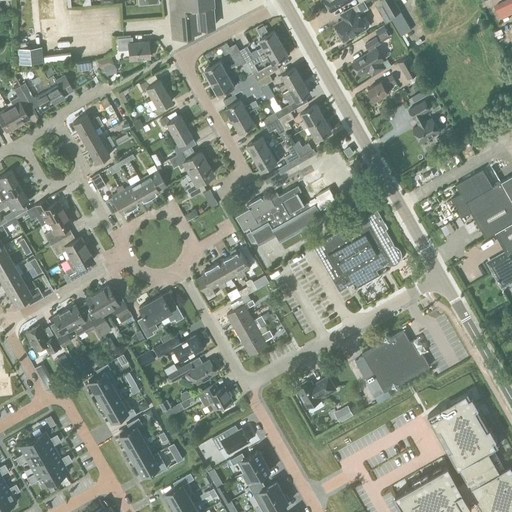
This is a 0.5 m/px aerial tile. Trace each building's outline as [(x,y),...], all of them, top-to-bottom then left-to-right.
[(28,0),(30,21),(55,19),(54,0),(28,0)] [(170,0),(173,37),(192,36),(192,32),(200,32),(200,28),(214,26),(212,4),(213,4),(212,0),(170,0)] [(326,0),(332,11),(350,0),(326,0)] [(364,0),(363,0),(360,2),(344,11),(348,18),(336,25),(344,40),(352,35),(354,36),(368,28),(359,14),(369,8),(364,0)] [(401,10),(395,0),(381,0),(391,16),(401,10)] [(511,0),(502,0),(494,4),(500,18),(511,13),(511,0)] [(400,11),(391,16),(401,36),(411,30),(400,11)] [(258,49),(260,54),(282,42),(275,30),(260,38),(264,46),(258,49)] [(129,49),(130,59),(149,57),(148,41),(133,42),(132,36),(117,38),(118,50),(129,49)] [(381,43),(377,36),(365,44),(370,51),(353,62),(361,74),(370,69),(373,75),(385,68),(381,62),(385,60),(376,46),(381,43)] [(282,42),(260,54),(263,59),(270,56),(274,63),(289,54),(282,42)] [(240,50),(247,62),(252,59),(254,58),(247,45),(240,50)] [(18,63),(43,62),(42,46),(17,47),(18,63)] [(240,50),(231,55),(238,67),(247,62),(240,50)] [(104,67),(113,64),(110,55),(95,60),(98,69),(104,67)] [(409,56),(398,63),(407,79),(419,72),(409,56)] [(252,59),(247,62),(253,73),(257,81),(258,81),(270,74),(266,67),(259,71),(252,59)] [(91,60),(77,62),(78,70),(92,68),(91,60)] [(205,70),(212,82),(228,73),(221,61),(205,70)] [(116,72),(113,64),(104,67),(106,75),(116,72)] [(282,91),(303,79),(296,67),(283,74),(287,82),(279,86),(282,91)] [(219,94),(235,85),(228,73),(212,82),(219,94)] [(237,82),(242,90),(257,81),(253,73),(237,82)] [(54,101),(66,95),(63,91),(72,85),(66,74),(57,79),(54,74),(48,77),(48,76),(42,79),(54,101)] [(270,74),(258,81),(261,87),(273,80),(270,74)] [(375,100),(388,92),(386,88),(397,82),(392,74),(381,80),(382,81),(368,88),(375,100)] [(36,95),(44,108),(54,101),(42,79),(39,75),(32,79),(39,93),(36,95)] [(83,91),(95,83),(90,76),(78,83),(83,91)] [(152,97),(166,89),(160,79),(149,85),(147,80),(139,84),(142,90),(147,87),(152,97)] [(303,79),(282,91),(285,96),(293,92),(298,100),(311,93),(303,79)] [(265,93),(261,87),(258,81),(257,81),(242,90),(246,97),(254,93),(257,98),(265,93)] [(22,90),(23,90),(29,101),(33,108),(38,105),(28,87),(25,82),(20,85),(22,90)] [(29,101),(23,90),(22,90),(20,85),(14,88),(18,96),(10,100),(13,104),(9,107),(19,124),(30,118),(25,110),(26,109),(24,104),(29,101)] [(420,98),(432,91),(430,86),(429,87),(418,93),(420,98)] [(172,100),(166,89),(152,97),(158,108),(154,110),(157,115),(164,111),(162,106),(172,100)] [(105,108),(111,105),(106,97),(100,101),(105,108)] [(234,119),(256,107),(256,106),(258,105),(256,101),(254,103),(253,101),(246,106),(242,99),(227,107),(234,119)] [(413,128),(421,142),(441,131),(433,117),(426,120),(422,113),(430,109),(425,100),(409,109),(414,118),(415,118),(419,124),(413,128)] [(294,101),(276,112),(279,118),(298,107),(294,101)] [(310,125),(324,117),(317,104),(302,113),(306,119),(300,122),(304,129),(310,125)] [(0,116),(8,130),(19,124),(9,107),(0,111),(0,116)] [(256,107),(234,119),(241,131),(256,123),(252,116),(259,112),(256,107)] [(279,118),(286,130),(292,127),(288,121),(294,118),(291,111),(279,118)] [(267,125),(279,118),(276,112),(263,119),(267,125)] [(74,122),(80,132),(93,124),(101,120),(98,115),(91,120),(88,114),(74,122)] [(186,125),(180,114),(169,120),(167,115),(160,119),(163,125),(167,123),(172,133),(186,125)] [(317,138),(332,130),(324,117),(310,125),(317,138)] [(280,134),(286,130),(279,118),(267,125),(270,131),(276,128),(280,134)] [(93,124),(80,132),(85,141),(99,134),(96,128),(103,124),(101,120),(93,124)] [(186,125),(172,133),(178,143),(174,145),(177,151),(184,147),(182,142),(193,135),(186,125)] [(445,130),(450,139),(458,135),(452,125),(445,130)] [(91,151),(112,139),(109,135),(102,139),(99,134),(85,141),(91,151)] [(255,157),(270,148),(263,136),(248,144),(255,157)] [(112,139),(91,151),(97,161),(110,154),(107,148),(114,144),(112,139)] [(301,156),(312,149),(309,143),(303,146),(299,140),(294,143),(301,156)] [(466,145),(465,145),(463,141),(454,144),(459,160),(470,156),(466,145)] [(284,157),(288,163),(301,156),(294,143),(287,147),(291,153),(284,157)] [(62,158),(68,152),(62,146),(56,152),(62,158)] [(350,146),(348,147),(345,149),(348,155),(354,152),(350,146)] [(270,148),(255,157),(262,170),(278,161),(277,161),(280,160),(273,147),(270,149),(270,148)] [(314,148),(312,149),(301,156),(288,163),(278,169),(281,174),(317,153),(314,148)] [(151,155),(156,165),(164,161),(159,150),(151,155)] [(192,170),(207,162),(201,151),(188,158),(183,150),(169,158),(174,166),(178,164),(181,168),(188,163),(192,170)] [(8,153),(10,162),(19,160),(17,152),(8,153)] [(120,165),(130,160),(127,156),(118,161),(120,165)] [(24,159),(11,165),(16,175),(29,169),(24,159)] [(119,166),(120,165),(118,161),(108,167),(112,174),(121,169),(119,166)] [(207,162),(192,170),(196,177),(188,181),(191,186),(186,188),(191,197),(205,188),(201,181),(214,173),(207,162)] [(413,184),(436,173),(432,163),(408,175),(413,184)] [(149,174),(141,179),(151,197),(160,191),(159,190),(167,185),(161,174),(164,172),(160,164),(156,166),(154,164),(146,169),(149,174)] [(483,168),(456,184),(461,192),(453,197),(463,215),(472,210),(487,237),(495,232),(509,257),(492,267),(502,285),(511,279),(511,174),(493,186),(483,168)] [(0,176),(0,175),(0,189),(6,186),(18,179),(12,169),(0,176)] [(106,184),(99,172),(91,177),(98,189),(106,184)] [(6,186),(0,189),(0,198),(2,202),(24,189),(18,179),(6,186)] [(141,202),(151,197),(141,179),(131,185),(141,202)] [(131,185),(122,190),(132,207),(141,202),(131,185)] [(324,217),(320,211),(338,201),(330,187),(317,195),(318,196),(304,204),(298,193),(302,191),(299,185),(280,196),(277,191),(263,199),(262,196),(247,204),(249,208),(236,215),(245,231),(250,228),(251,229),(246,231),(252,241),(256,238),(259,245),(277,235),(280,241),(324,217)] [(132,207),(122,190),(120,186),(117,188),(119,192),(112,195),(122,213),(132,207)] [(4,215),(7,221),(28,209),(24,202),(29,199),(24,189),(2,202),(0,202),(0,209),(7,205),(11,211),(4,215)] [(216,199),(224,196),(221,190),(213,194),(216,199)] [(28,209),(26,210),(31,219),(40,214),(42,213),(47,221),(66,210),(63,205),(61,204),(59,200),(49,205),(46,198),(35,205),(28,209)] [(340,291),(356,281),(355,280),(375,268),(376,270),(380,267),(379,266),(385,262),(388,264),(391,265),(394,265),(397,263),(399,262),(401,260),(402,257),(402,254),(402,251),(399,247),(395,245),(392,244),(392,242),(393,241),(386,228),(388,227),(378,209),(353,223),(314,246),(319,254),(340,291)] [(51,244),(72,232),(69,226),(73,224),(70,219),(70,216),(66,210),(47,221),(47,222),(49,220),(53,226),(49,229),(49,231),(44,233),(50,243),(44,245),(45,247),(51,244)] [(193,210),(180,213),(182,219),(194,216),(193,210)] [(71,257),(87,247),(81,236),(76,239),(72,232),(51,244),(57,255),(66,249),(71,257)] [(22,247),(27,244),(23,237),(18,240),(22,247)] [(14,238),(3,242),(5,247),(16,244),(14,238)] [(27,244),(22,247),(26,254),(31,251),(27,244)] [(0,259),(8,255),(3,245),(4,245),(0,246),(0,259)] [(87,247),(71,257),(75,264),(65,270),(70,278),(56,286),(57,289),(71,280),(71,281),(92,268),(89,262),(94,259),(87,247)] [(232,254),(232,255),(244,276),(246,274),(244,271),(251,267),(241,249),(238,251),(236,249),(231,252),(232,254)] [(0,272),(14,265),(8,255),(0,259),(0,272)] [(239,278),(244,276),(232,255),(222,260),(232,277),(237,275),(239,278)] [(33,267),(39,264),(35,257),(29,260),(33,267)] [(225,282),(232,277),(222,260),(213,266),(225,286),(227,285),(225,282)] [(39,264),(33,267),(37,274),(43,271),(39,264)] [(0,278),(3,284),(19,275),(14,265),(0,272),(0,278)] [(204,273),(197,277),(210,299),(216,295),(213,288),(218,286),(220,289),(225,286),(213,266),(203,271),(204,273)] [(9,294),(26,284),(25,284),(19,275),(3,284),(9,294)] [(250,279),(247,281),(253,291),(258,288),(252,279),(250,279)] [(242,297),(253,291),(247,281),(245,281),(248,286),(239,291),(242,297)] [(26,284),(9,294),(15,305),(29,297),(33,303),(44,296),(38,286),(30,290),(26,284)] [(132,315),(129,310),(116,287),(111,290),(108,285),(98,291),(109,310),(113,308),(121,322),(132,315)] [(88,301),(83,304),(96,327),(97,329),(108,322),(103,314),(109,310),(98,291),(86,298),(88,301)] [(163,294),(153,300),(163,316),(167,314),(170,321),(175,318),(176,321),(183,317),(173,299),(167,302),(163,294)] [(233,324),(251,313),(242,298),(231,304),(234,309),(227,313),(233,324)] [(154,321),(163,316),(153,300),(140,307),(144,315),(137,319),(147,337),(154,333),(153,331),(158,328),(154,321)] [(76,304),(64,310),(74,327),(79,334),(85,331),(86,333),(96,327),(83,304),(78,307),(76,304)] [(67,331),(74,327),(64,310),(53,317),(56,321),(50,324),(63,346),(72,341),(67,331)] [(251,313),(233,324),(239,334),(256,324),(251,313)] [(262,334),(259,328),(267,324),(264,319),(259,322),(256,324),(239,334),(245,344),(262,334)] [(29,338),(30,338),(29,339),(29,340),(31,344),(33,344),(36,350),(45,345),(49,352),(60,346),(54,335),(48,339),(39,324),(26,332),(29,338)] [(262,334),(245,344),(250,354),(268,344),(266,340),(274,336),(270,329),(262,334)] [(363,353),(341,366),(363,404),(375,397),(385,391),(392,387),(397,389),(399,383),(430,365),(423,353),(420,354),(412,340),(410,341),(403,329),(391,336),(386,335),(384,339),(362,352),(363,353)] [(203,347),(196,335),(182,342),(177,334),(153,347),(159,356),(173,348),(180,359),(184,361),(188,359),(188,356),(203,347)] [(9,347),(2,350),(5,356),(12,353),(9,347)] [(166,376),(170,382),(171,381),(172,382),(190,371),(197,382),(217,371),(210,359),(194,368),(190,361),(168,374),(168,375),(166,376)] [(47,389),(55,384),(43,362),(34,367),(47,389)] [(96,369),(99,375),(88,381),(94,391),(115,379),(109,369),(111,368),(107,362),(96,369)] [(17,378),(23,375),(20,369),(14,372),(17,378)] [(129,372),(124,375),(129,383),(135,381),(129,372)] [(300,387),(298,389),(308,406),(322,398),(320,396),(324,394),(324,395),(336,389),(329,375),(317,382),(318,384),(315,386),(312,381),(310,381),(306,380),(301,383),(300,387)] [(99,401),(118,390),(113,381),(115,380),(115,379),(94,391),(99,401)] [(140,390),(135,381),(129,383),(131,387),(129,388),(133,394),(140,390)] [(210,411),(214,408),(231,398),(224,385),(218,389),(214,382),(197,392),(205,406),(206,405),(210,411)] [(12,385),(2,388),(5,397),(14,394),(12,385)] [(105,410),(126,398),(125,398),(123,399),(118,390),(99,401),(100,401),(98,402),(100,406),(102,405),(105,410)] [(449,463),(395,494),(405,511),(458,511),(472,504),(469,498),(474,495),(483,511),(511,511),(511,466),(511,464),(500,470),(489,450),(496,446),(493,441),(497,439),(490,427),(487,429),(481,420),(483,418),(484,419),(485,419),(484,416),(483,417),(483,418),(481,419),(476,409),(479,407),(473,396),(469,398),(466,393),(451,401),(428,414),(435,428),(434,428),(449,455),(451,454),(458,468),(460,467),(466,477),(459,481),(449,463)] [(191,404),(190,402),(195,399),(192,394),(180,401),(184,408),(191,404)] [(131,408),(126,398),(105,410),(111,420),(121,414),(124,420),(136,413),(133,407),(131,408)] [(165,400),(160,403),(163,410),(169,406),(165,400)] [(184,408),(180,401),(164,411),(168,417),(184,408)] [(347,405),(342,408),(348,417),(352,415),(347,405)] [(126,423),(130,429),(119,435),(125,445),(144,435),(144,434),(141,435),(136,426),(141,422),(138,417),(126,423)] [(227,429),(212,437),(219,449),(226,446),(230,452),(249,441),(242,428),(230,434),(227,429)] [(38,449),(59,437),(57,433),(49,437),(46,431),(32,438),(38,449)] [(130,455),(149,444),(144,435),(125,445),(130,455)] [(57,451),(53,444),(61,440),(59,437),(38,449),(44,459),(57,451)] [(38,449),(32,438),(19,446),(23,453),(15,457),(17,460),(38,449)] [(183,459),(174,443),(168,446),(177,462),(183,459)] [(136,464),(158,451),(152,454),(147,446),(149,444),(130,455),(131,455),(129,456),(131,460),(133,459),(136,464)] [(44,459),(38,449),(17,460),(19,464),(27,460),(30,466),(44,459)] [(242,452),(230,459),(233,464),(238,462),(243,471),(243,472),(265,460),(259,449),(245,457),(242,452)] [(49,468),(70,457),(68,453),(61,457),(57,451),(44,459),(49,468)] [(167,467),(158,451),(136,464),(142,474),(152,468),(155,474),(167,467)] [(69,471),(65,464),(72,460),(70,457),(49,468),(55,479),(69,471)] [(49,468),(44,459),(30,466),(34,473),(27,477),(29,480),(49,468)] [(243,471),(241,473),(247,483),(248,483),(251,488),(263,481),(260,476),(271,470),(265,460),(243,472),(243,471)] [(0,483),(5,481),(1,474),(9,470),(7,467),(0,470),(0,483)] [(55,479),(49,468),(29,480),(31,484),(38,480),(42,486),(55,479)] [(218,487),(223,484),(214,468),(208,471),(218,487)] [(167,493),(172,503),(189,494),(193,492),(188,482),(194,478),(191,472),(173,482),(177,487),(167,493)] [(263,481),(251,488),(254,493),(253,494),(259,504),(283,491),(277,480),(266,486),(263,481)] [(0,496),(18,486),(16,483),(9,487),(5,481),(0,483),(0,496)] [(223,485),(217,488),(226,503),(232,500),(223,485)] [(16,501),(13,494),(20,490),(18,486),(0,496),(0,503),(3,509),(16,501)] [(209,491),(200,495),(203,499),(211,494),(209,491)] [(283,491),(259,504),(263,511),(280,511),(278,507),(289,501),(288,501),(290,500),(287,494),(285,495),(283,491)] [(189,494),(172,503),(177,511),(179,511),(194,503),(189,494)] [(201,511),(204,510),(200,511),(199,511),(194,503),(179,511),(201,511)]
